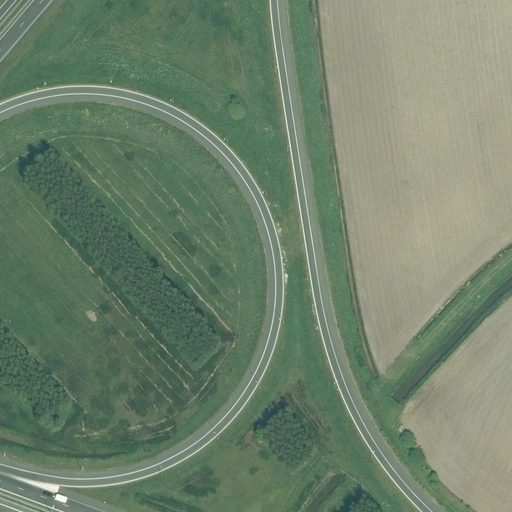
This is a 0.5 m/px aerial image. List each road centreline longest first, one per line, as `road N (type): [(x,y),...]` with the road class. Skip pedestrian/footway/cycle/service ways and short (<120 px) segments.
road 1 (motorway): [(0,109),(90,91),(160,106),(188,122),(237,165),(256,195),(279,275),(272,340),(249,391),(185,455),(146,474),(92,484),(0,475)]
road 2 (motorway): [(425,511),(377,454),(330,359),(273,0)]
